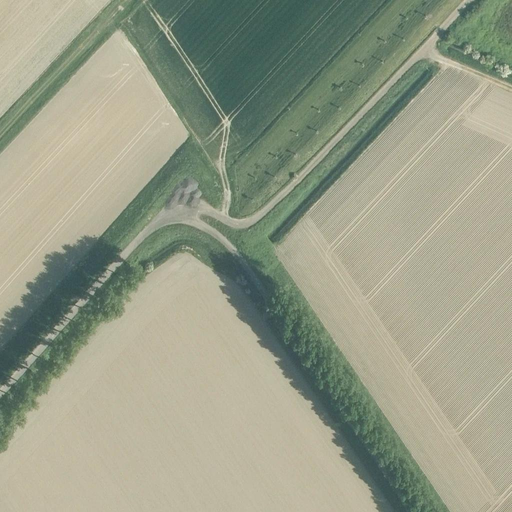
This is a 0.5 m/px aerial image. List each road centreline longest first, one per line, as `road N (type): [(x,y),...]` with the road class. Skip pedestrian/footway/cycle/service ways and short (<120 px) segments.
road 1 (track): [(411,511),(237,256),(210,230),(177,217),(203,208),(245,224)]
road 2 (track): [(245,224),(469,0)]
road 3 (unclassified): [(0,395),(147,232),(177,217)]
road 4 (track): [(0,134),(126,0)]
